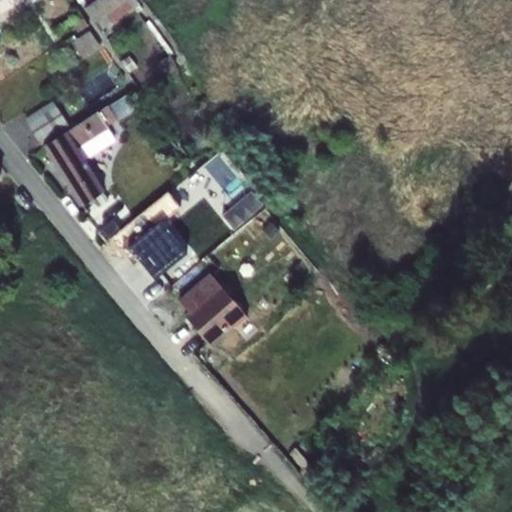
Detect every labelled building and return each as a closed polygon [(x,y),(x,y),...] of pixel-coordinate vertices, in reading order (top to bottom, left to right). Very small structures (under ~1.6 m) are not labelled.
[(0,0),(0,16),(27,2),(25,0),(0,0)] [(133,7),(138,4),(135,0),(97,0),(86,8),(101,29),(133,7)] [(143,10),(138,4),(133,7),(139,13),(143,10)] [(83,18),(74,25),(79,32),(88,25),(83,18)] [(90,32),(73,43),(82,57),(100,46),(90,32)] [(129,56),(122,62),(131,73),(137,68),(129,56)] [(169,56),(154,65),(160,73),(175,65),(169,56)] [(25,119),(41,144),(69,127),(53,101),(25,119)] [(98,112),(67,132),(82,156),(114,137),(106,124),(117,117),(109,106),(98,112)] [(82,156),(67,132),(46,146),(83,204),(104,191),(82,156)] [(156,145),(148,150),(156,160),(165,155),(156,145)] [(168,283),(207,250),(177,215),(189,206),(175,190),(125,232),(168,283)] [(302,283),(310,292),(316,285),(309,278),(311,276),(294,257),(261,217),(253,223),(274,252),(285,265),(286,264),(302,283)] [(235,328),(246,316),(223,288),(208,275),(179,301),(189,312),(185,315),(209,344),(232,324),(235,328)]
